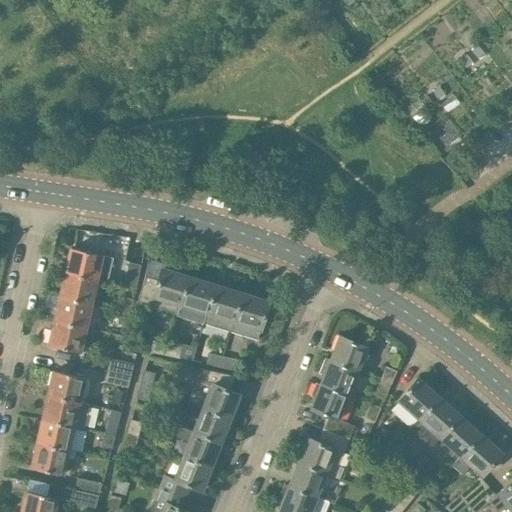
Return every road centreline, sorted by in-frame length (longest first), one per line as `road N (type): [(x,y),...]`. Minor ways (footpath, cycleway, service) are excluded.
road 1 (tertiary): [(328,269),(199,220),(43,192)]
road 2 (residential): [(328,269),(233,511)]
road 3 (tertiary): [(511,397),(404,310),(328,269)]
road 4 (residential): [(0,390),(43,192)]
